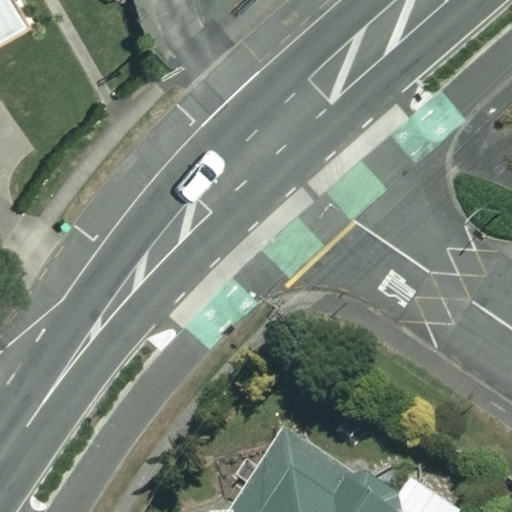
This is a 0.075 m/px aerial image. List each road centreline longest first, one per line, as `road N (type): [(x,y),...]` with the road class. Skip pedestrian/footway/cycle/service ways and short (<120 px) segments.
road 1 (residential): [(0,465),(108,309),(255,148)]
road 2 (residential): [(511,322),(255,148)]
road 3 (residential): [(255,148),(420,0)]
